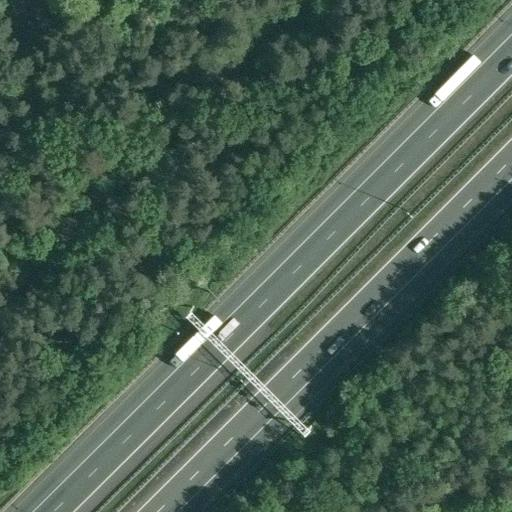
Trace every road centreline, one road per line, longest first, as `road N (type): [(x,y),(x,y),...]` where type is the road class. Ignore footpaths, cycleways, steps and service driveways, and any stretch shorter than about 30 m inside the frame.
road 1 (motorway): [(511,41),(42,511)]
road 2 (motorway): [(157,511),(511,159)]
road 3 (unclassified): [(0,295),(290,0)]
